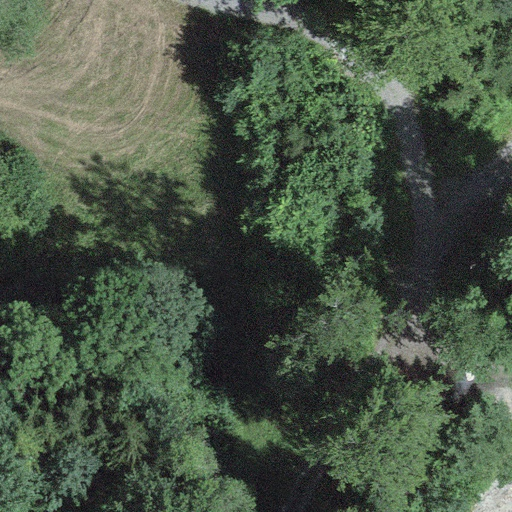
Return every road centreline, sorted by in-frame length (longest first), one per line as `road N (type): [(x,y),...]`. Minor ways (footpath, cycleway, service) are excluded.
road 1 (track): [(470,209),(474,94),(405,28),(230,0)]
road 2 (track): [(286,511),(342,395),(470,209)]
